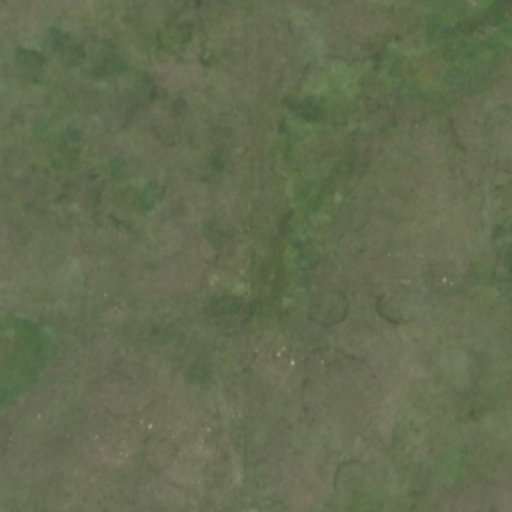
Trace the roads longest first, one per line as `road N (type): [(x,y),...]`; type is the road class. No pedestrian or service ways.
road 1 (track): [(256,511),(256,0)]
road 2 (residential): [(511,285),(256,288)]
